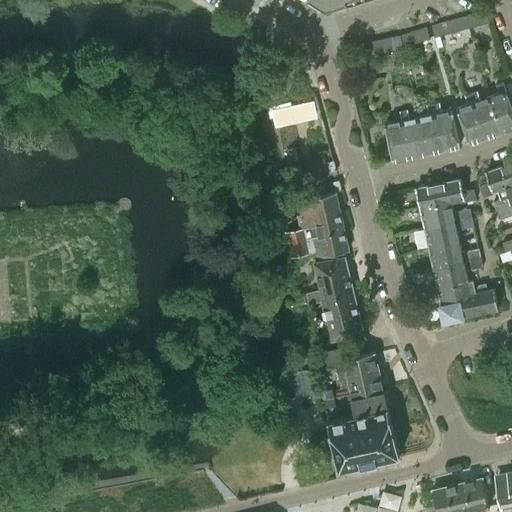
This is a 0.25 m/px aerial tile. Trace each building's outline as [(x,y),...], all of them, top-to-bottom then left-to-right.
[(313,0),(327,9),(327,0),(313,0)] [(327,0),(327,9),(348,2),(347,0),(327,0)] [(486,11),(466,17),(469,27),(489,22),(486,11)] [(469,27),(466,17),(432,26),(435,37),(469,27)] [(413,32),(416,42),(430,38),(427,28),(413,32)] [(399,36),(402,46),(416,42),(413,32),(399,36)] [(403,49),(402,46),(399,36),(370,41),(372,54),(403,49)] [(498,92),(490,95),(502,131),(511,127),(511,106),(506,90),(503,82),(496,84),(498,92)] [(502,131),(490,95),(480,99),(477,91),(465,95),(468,103),(457,107),(470,143),(502,131)] [(433,103),(443,149),(460,146),(452,108),(441,110),(440,102),(433,103)] [(300,103),(273,110),(278,124),(304,117),(300,103)] [(443,149),(433,103),(427,105),(429,113),(419,115),(427,153),(443,149)] [(427,153),(419,115),(409,117),(407,109),(400,111),(402,119),(385,122),(393,160),(427,153)] [(493,190),(498,188),(506,185),(511,183),(511,161),(486,171),(490,182),(480,186),(483,197),(494,193),(493,190)] [(451,201),(465,198),(466,201),(477,198),(474,188),(463,190),(460,178),(416,187),(420,206),(451,200),(451,201)] [(493,201),(497,210),(511,204),(511,183),(506,185),(498,188),(501,198),(493,201)] [(303,228),(287,232),(292,257),(314,252),(323,250),(325,255),(344,251),(349,250),(336,191),(296,200),(303,228)] [(451,200),(420,206),(420,207),(421,207),(425,227),(455,220),(461,219),(472,217),(470,207),(453,211),(451,201),(451,200)] [(511,204),(497,210),(500,219),(511,214),(511,204)] [(472,217),(461,219),(463,228),(474,226),(472,217)] [(460,240),(455,220),(425,227),(429,247),(460,240)] [(506,251),(510,249),(511,248),(511,238),(503,242),(506,251)] [(470,259),(481,257),(479,248),(462,251),(460,240),(429,247),(434,267),(464,261),(470,259)] [(314,252),(322,289),(323,293),(353,287),(344,251),(325,255),(323,250),(314,252)] [(483,266),(481,257),(470,259),(472,269),(483,266)] [(468,281),(464,261),(434,267),(438,287),(468,281)] [(468,281),(438,287),(442,304),(441,304),(445,319),(462,315),(499,307),(494,288),(488,289),(486,282),(479,284),(479,285),(475,286),(473,279),(468,281)] [(364,333),(353,287),(323,293),(322,289),(308,292),(311,302),(324,299),(333,340),(364,333)] [(367,390),(383,386),(375,351),(350,356),(348,347),(325,352),(328,365),(335,364),(341,387),(350,385),(351,389),(362,386),(367,390)] [(282,396),(315,391),(312,370),(279,374),(282,396)] [(336,414),(337,418),(387,406),(383,386),(367,390),(362,386),(351,389),(351,393),(348,394),(349,398),(353,397),(356,409),(336,414)] [(321,390),(323,399),(333,396),(332,388),(321,390)] [(335,404),(333,396),(323,399),(325,406),(335,404)] [(387,406),(337,418),(329,419),(332,436),(321,438),(326,460),(337,458),(340,469),(400,455),(389,406),(387,406)] [(498,478),(496,478),(497,480),(499,489),(502,506),(511,503),(511,469),(509,470),(508,470),(509,476),(498,478)] [(482,476),(459,481),(467,511),(490,505),(482,476)] [(461,511),(467,511),(459,481),(432,488),(435,497),(428,499),(431,511),(461,511)]
